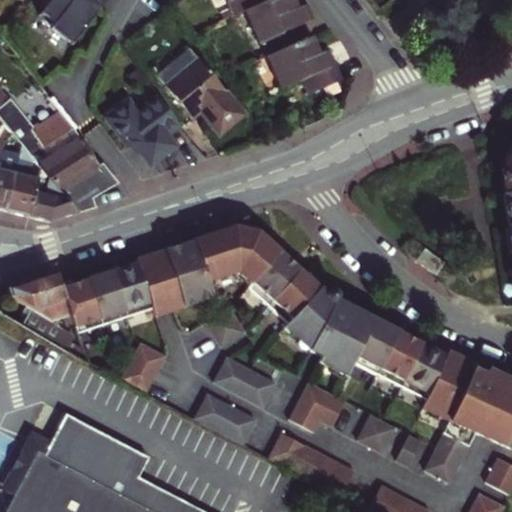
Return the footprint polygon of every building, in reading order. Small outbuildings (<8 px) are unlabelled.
[(51,29),(72,46),(100,11),(92,5),(95,0),(50,0),(41,13),(55,24),(51,29)] [(226,0),(228,1),(235,15),(246,10),(269,0),(268,0),(226,0)] [(269,57),(303,42),(297,29),(317,20),(310,4),(300,9),(296,0),(269,0),(246,10),(261,46),(263,45),(269,57)] [(314,37),(303,42),(269,57),(284,90),(304,81),(311,96),(345,81),(334,55),(324,59),(314,37)] [(160,79),(166,85),(198,59),(192,52),(160,79)] [(245,115),(198,59),(166,85),(193,118),(202,111),(222,134),(245,115)] [(80,214),(97,208),(94,199),(118,181),(102,161),(98,164),(73,129),(75,127),(64,113),(44,129),(42,127),(37,131),(16,106),(15,107),(0,88),(0,117),(42,168),(60,190),(80,214)] [(165,133),(179,123),(156,94),(135,110),(127,100),(106,117),(128,145),(132,142),(149,164),(174,144),(165,133)] [(508,225),(511,224),(511,155),(502,170),(506,195),(503,196),(508,225)] [(0,208),(7,210),(16,173),(0,169),(0,208)] [(7,210),(30,216),(37,189),(39,179),(16,173),(7,210)] [(37,189),(30,216),(53,222),(80,214),(60,190),(56,194),(37,189)] [(234,227),(163,251),(181,307),(211,297),(206,282),(236,272),(250,285),(279,252),(257,232),(253,231),(237,228),(234,227)] [(434,273),(442,262),(423,248),(415,260),(434,273)] [(153,317),(181,307),(163,251),(134,260),(136,266),(151,310),(153,317)] [(299,270),(279,252),(250,285),(247,287),(267,305),(299,270)] [(136,266),(112,274),(126,319),(151,310),(136,266)] [(319,288),(299,270),(267,305),(286,323),(319,288)] [(80,334),(65,289),(63,284),(60,274),(10,290),(14,300),(28,308),(25,313),(29,316),(23,326),(90,365),(80,334)] [(112,274),(87,282),(101,327),(126,319),(112,274)] [(101,327),(87,282),(65,289),(80,334),(101,327)] [(353,362),(374,321),(336,301),(336,298),(335,296),(332,294),(329,292),(326,293),(324,294),(319,288),(286,323),(283,327),(309,351),(319,357),(317,360),(345,377),(353,362)] [(203,324),(224,358),(248,343),(226,309),(203,324)] [(376,375),(398,333),(374,321),(353,362),(376,375)] [(399,387),(421,346),(398,333),(376,375),(399,387)] [(138,344),(118,380),(144,394),(164,357),(138,344)] [(424,400),(443,357),(421,346),(399,387),(424,400)] [(424,400),(419,409),(446,423),(419,473),(446,486),(473,434),(476,436),(502,378),(486,370),(482,377),(472,371),(474,366),(446,353),(443,357),(424,400)] [(249,371),(224,358),(211,381),(260,408),(273,384),(249,371)] [(511,427),(511,382),(502,378),(476,436),(501,448),(502,449),(511,427)] [(286,420),(313,433),(320,419),(332,396),(306,382),(286,420)] [(205,394),(192,419),(241,445),(254,420),(205,394)] [(332,426),(345,402),(335,397),(332,396),(320,419),(332,426)] [(11,494),(1,511),(202,511),(140,479),(142,474),(151,458),(63,412),(49,440),(45,447),(42,453),(34,449),(20,477),(11,494)] [(381,421),(369,415),(356,439),(368,446),(381,421)] [(395,428),(381,421),(368,446),(381,453),(395,428)] [(511,427),(502,449),(511,453),(511,427)] [(34,449),(42,453),(45,447),(49,440),(34,433),(3,491),(11,494),(20,477),(34,449)] [(311,483),(338,497),(352,472),(305,447),(279,433),(266,459),(311,483)] [(418,441),(406,434),(392,460),(405,466),(418,441)] [(511,470),(494,461),(482,484),(508,498),(511,489),(511,470)] [(365,511),(427,511),(379,486),(365,511)] [(470,507),(478,511),(499,511),(502,508),(477,494),(470,507)]
